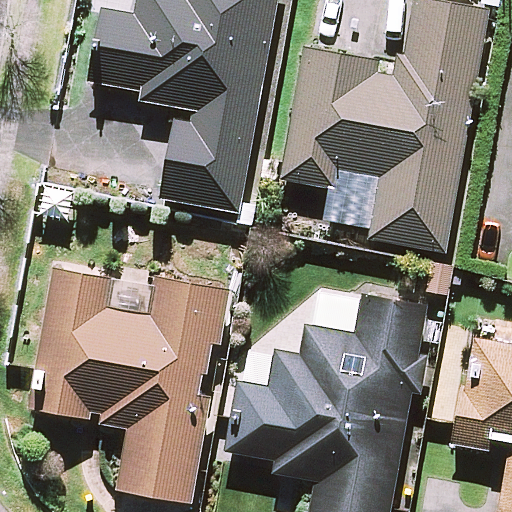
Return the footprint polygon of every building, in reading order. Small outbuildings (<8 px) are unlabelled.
[(280,0),(142,0),(139,19),(108,13),(95,86),(145,95),(143,104),(183,111),(166,202),(242,216),(280,0)] [(286,182),(336,191),(331,222),(375,230),(373,242),(448,255),(491,15),(417,2),(405,70),(309,53),(286,182)] [(116,282),(58,272),(34,411),(133,429),(122,493),(194,505),(209,425),(203,424),(226,292),(160,280),(153,320),(110,313),(116,282)] [(394,511),(426,307),(321,291),(310,362),(245,353),(230,454),(278,461),(276,475),(318,481),(313,511),(394,511)] [(511,511),(511,348),(474,342),(457,447),(511,456),(511,465),(504,511),(511,511)]
